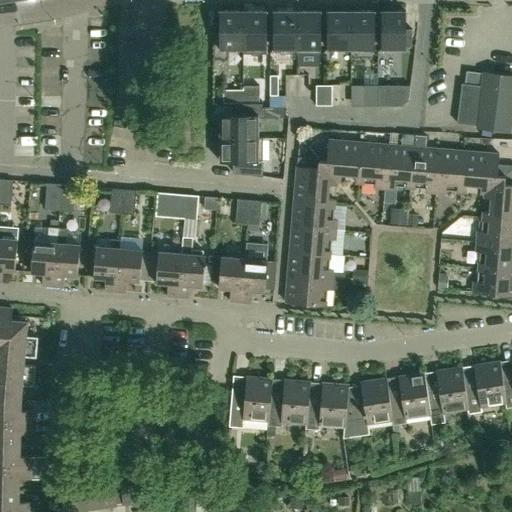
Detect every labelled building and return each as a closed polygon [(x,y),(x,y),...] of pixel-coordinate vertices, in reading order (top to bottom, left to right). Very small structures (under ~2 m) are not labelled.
[(242,49),(242,54),(243,54),(243,11),(219,11),(219,35),(212,35),(212,60),(228,60),(228,49),(242,49)] [(266,11),(243,11),(243,54),(266,54),(266,11)] [(296,54),(297,54),(297,11),(273,11),(273,49),(296,49),(296,54)] [(320,11),(297,11),(297,54),(321,54),(320,11)] [(327,49),(351,49),(351,11),(327,11),(327,49)] [(374,11),(351,11),(351,49),(374,49),(374,11)] [(406,46),(408,46),(412,46),(412,29),(406,29),(406,11),(381,11),(381,49),(406,49),(406,46)] [(481,86),(465,83),(462,83),(457,123),(476,125),(476,128),(510,132),(511,114),(511,75),(483,72),(481,86)] [(278,75),(270,75),(270,95),(278,95),(278,75)] [(324,85),(316,85),(316,105),(324,105),(324,85)] [(332,85),(324,85),(324,105),(332,105),(332,85)] [(370,85),(370,105),(378,105),(378,97),(378,85),(370,85)] [(243,103),(243,95),(243,90),(223,90),(223,103),(243,103)] [(243,103),(250,103),(259,103),(259,95),(243,95),(243,103)] [(390,97),(378,97),(378,105),(390,105),(390,97)] [(220,138),(263,138),(263,137),(258,137),(258,114),(250,114),(250,103),(243,103),(223,103),(212,103),(212,116),(220,116),(220,138)] [(384,183),(409,185),(413,134),(402,133),(401,145),(387,144),(384,183)] [(409,185),(435,187),(438,148),(426,147),(426,136),(413,134),(409,185)] [(263,138),(220,138),(220,161),(233,161),(233,172),(263,176),(263,138)] [(353,180),(358,180),(362,142),(328,139),(327,161),(319,160),(335,179),(339,179),(340,172),(354,173),(353,180)] [(358,180),(384,183),(387,144),(362,142),(358,180)] [(435,187),(461,190),(464,151),(438,148),(435,187)] [(479,191),(484,192),(505,174),(511,168),(511,164),(498,163),(499,153),(464,151),(461,190),(464,190),(464,183),(479,184),(479,191)] [(297,166),(294,199),(335,202),(335,198),(326,197),(327,182),(334,182),(335,179),(319,160),(318,160),(317,168),(297,166)] [(484,192),(484,196),(491,196),(490,211),(482,210),(482,214),(511,216),(511,183),(505,182),(505,174),(484,192)] [(0,203),(11,204),(13,180),(0,178),(0,203)] [(45,207),(58,208),(59,184),(47,183),(45,207)] [(59,184),(58,208),(73,210),(75,185),(59,184)] [(111,213),(121,214),(122,189),(113,188),(111,213)] [(122,189),(121,214),(135,215),(137,190),(122,189)] [(155,216),(183,218),(185,194),(157,192),(155,216)] [(185,194),(183,218),(197,219),(199,195),(185,194)] [(235,223),(247,224),(248,199),(237,199),(235,223)] [(248,199),(247,224),(259,225),(261,201),(248,199)] [(333,228),(335,202),(294,199),(292,225),(333,228)] [(511,216),(482,214),(480,240),(511,242),(511,216)] [(42,271),(41,283),(52,284),(56,226),(33,224),(29,271),(42,271)] [(292,225),(290,250),(330,253),(333,228),(292,225)] [(0,280),(2,281),(3,268),(14,269),(16,239),(16,238),(16,235),(3,234),(4,226),(0,226),(0,280)] [(56,226),(52,284),(63,285),(64,273),(76,274),(79,243),(64,242),(66,227),(56,226)] [(192,236),(182,235),(180,252),(177,295),(188,296),(189,284),(201,285),(203,263),(205,264),(205,261),(204,261),(204,254),(202,254),(202,249),(191,248),(192,236)] [(103,289),(115,290),(118,246),(118,238),(109,237),(108,246),(94,244),(92,276),(104,277),(103,289)] [(511,242),(480,240),(477,266),(511,268),(511,242)] [(115,290),(126,291),(127,278),(139,279),(141,248),(118,246),(115,290)] [(177,295),(180,252),(157,250),(155,281),(167,282),(166,294),(177,295)] [(290,250),(288,275),(328,278),(330,253),(290,250)] [(229,299),(241,300),(244,258),(221,256),(218,286),(230,287),(229,299)] [(370,274),(372,259),(349,256),(348,271),(370,274)] [(241,300),(252,301),(253,289),(265,290),(267,259),(244,258),(241,300)] [(511,268),(477,266),(475,291),(511,294),(511,268)] [(326,305),(328,278),(288,275),(285,302),(326,305)] [(0,398),(19,399),(20,386),(32,387),(34,366),(23,365),(23,356),(35,357),(37,337),(26,337),(27,321),(11,320),(12,307),(0,306),(0,398)] [(511,370),(511,379),(501,381),(505,402),(506,407),(511,406),(511,359),(510,359),(511,370)] [(475,384),(463,386),(467,408),(468,413),(482,411),(482,406),(505,402),(501,381),(498,361),(472,365),(475,384)] [(437,390),(425,392),(429,414),(430,424),(445,421),(443,411),(467,408),(463,386),(460,366),(434,370),(437,390)] [(400,396),(389,397),(392,419),(391,419),(392,425),(406,423),(405,417),(429,414),(425,392),(422,372),(397,376),(400,396)] [(243,417),(267,419),(269,398),(271,378),(245,376),(243,396),(231,395),(228,426),(242,427),(243,417)] [(343,426),(342,438),(369,434),(367,423),(391,419),(392,419),(389,397),(386,378),(360,381),(363,401),(347,404),(346,404),(345,426),(343,426)] [(269,398),(267,419),(267,425),(280,426),(280,421),(305,423),(306,423),(307,402),(308,402),(310,381),(283,379),(281,399),(269,398)] [(319,424),(343,426),(345,426),(346,404),(347,404),(349,385),(322,382),(320,403),(308,402),(307,402),(306,423),(305,423),(305,428),(318,429),(319,424)] [(0,420),(30,422),(31,411),(18,410),(19,399),(0,398),(0,420)] [(0,420),(0,443),(18,444),(19,433),(30,434),(30,422),(0,420)] [(0,466),(30,468),(30,456),(18,455),(18,444),(0,443),(0,466)] [(0,466),(0,489),(17,490),(18,478),(29,478),(30,468),(0,466)] [(144,502),(144,493),(143,481),(122,482),(111,483),(71,488),(74,510),(125,503),(144,502)] [(207,511),(214,511),(215,485),(203,484),(202,511),(207,511)] [(171,499),(177,499),(177,511),(195,511),(197,487),(172,486),(171,499)] [(0,511),(28,511),(29,501),(17,501),(17,490),(0,489),(0,511)]
